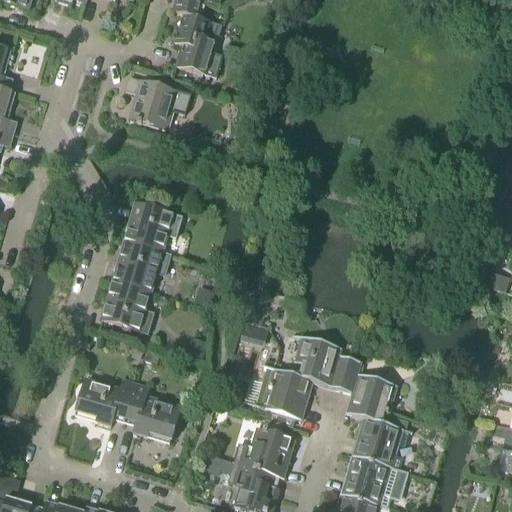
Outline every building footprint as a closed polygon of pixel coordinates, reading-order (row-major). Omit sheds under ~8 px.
[(37,0),(42,1),(41,0),(0,0),(0,7),(26,16),(30,0),(37,0)] [(84,0),(41,0),(42,1),(55,5),(57,0),(83,8),(84,0)] [(169,16),(180,19),(198,25),(203,8),(216,12),(219,0),(163,0),(173,3),(169,16)] [(219,31),(198,25),(180,19),(172,49),(181,52),(175,72),(214,83),(220,61),(211,59),(219,31)] [(0,93),(9,97),(9,96),(13,84),(0,80),(0,77),(2,72),(5,73),(11,55),(0,51),(0,93)] [(126,124),(162,135),(168,115),(181,119),(187,100),(126,82),(122,95),(133,99),(126,124)] [(15,97),(9,96),(9,97),(0,93),(0,135),(13,139),(17,126),(4,122),(6,115),(10,116),(15,97)] [(0,149),(9,152),(13,139),(0,135),(0,149)] [(133,210),(122,247),(160,259),(166,240),(173,242),(179,224),(133,210)] [(168,261),(160,259),(122,247),(111,287),(149,298),(155,278),(163,280),(168,261)] [(143,317),(149,298),(111,287),(100,325),(146,338),(151,319),(143,317)] [(265,347),(268,331),(248,327),(245,344),(265,347)] [(340,396),(349,365),(338,362),(340,354),(301,343),(294,367),(302,370),(298,382),(310,385),(311,388),(340,396)] [(305,407),(311,388),(310,385),(298,382),(272,374),(273,368),(264,365),(262,371),(265,372),(254,412),(295,423),(300,405),(305,407)] [(360,368),(349,365),(340,396),(356,401),(350,421),(362,425),(383,430),(384,429),(395,391),(356,380),(360,368)] [(124,424),(134,389),(122,385),(119,395),(84,385),(74,417),(96,423),(95,428),(109,432),(112,421),(124,424)] [(147,392),(134,389),(124,424),(136,428),(132,439),(146,443),(148,438),(170,444),(179,413),(144,402),(147,392)] [(401,434),(384,429),(383,430),(362,425),(357,442),(361,443),(355,463),(397,475),(401,462),(394,460),(401,434)] [(237,451),(232,469),(277,483),(282,484),(293,445),(271,439),(274,429),(263,426),(261,436),(254,434),(248,454),(237,451)] [(216,477),(219,465),(202,460),(199,472),(216,477)] [(397,475),(355,463),(351,461),(345,480),(350,482),(344,502),(378,511),(386,511),(389,502),(396,504),(400,502),(407,479),(397,475)] [(272,501),(277,483),(232,469),(226,488),(237,491),(232,510),(239,511),(273,511),(276,503),(272,501)] [(378,511),(344,502),(340,500),(336,511),(378,511)]
